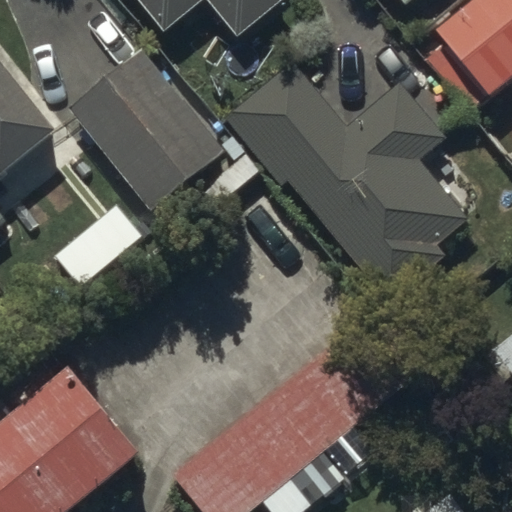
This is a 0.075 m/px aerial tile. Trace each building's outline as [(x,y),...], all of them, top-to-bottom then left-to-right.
[(130,0),(170,48),(211,14),(244,55),(293,15),(280,0),(130,0)] [(396,0),(413,20),(436,0),(396,0)] [(71,118),(154,220),(229,159),(147,57),(71,118)] [(0,237),(7,232),(0,223),(0,199),(62,148),(0,72),(0,237)] [(300,72),(229,129),(286,199),(292,194),(393,318),(450,272),(440,260),(471,234),(423,175),(450,153),(404,95),(352,137),(300,72)] [(361,334),(178,484),(200,511),(269,511),(412,396),(361,334)] [(511,352),(499,363),(511,379),(511,352)] [(0,444),(0,511),(94,511),(145,470),(72,384),(0,444)]
